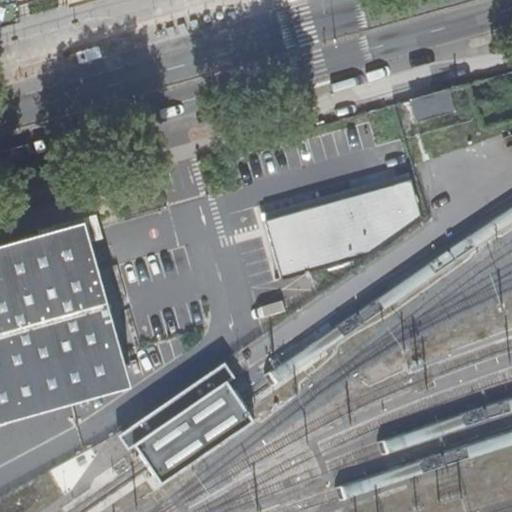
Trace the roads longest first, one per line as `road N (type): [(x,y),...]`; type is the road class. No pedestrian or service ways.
road 1 (primary): [(0,154),(511,8)]
road 2 (primary): [(308,20),(0,108)]
road 3 (residential): [(213,0),(0,59)]
